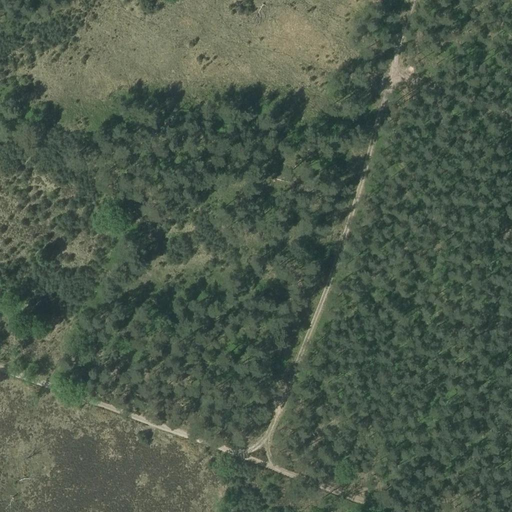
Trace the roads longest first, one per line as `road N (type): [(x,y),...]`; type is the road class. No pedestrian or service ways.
road 1 (track): [(255,461),(346,219),(412,0)]
road 2 (track): [(392,511),(0,368)]
